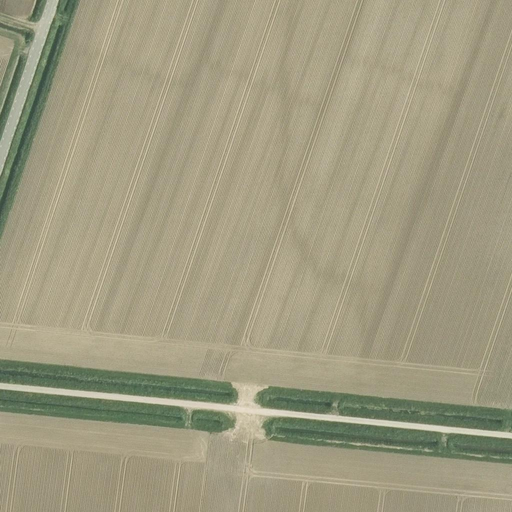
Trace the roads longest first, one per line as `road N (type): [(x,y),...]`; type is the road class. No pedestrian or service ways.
road 1 (unclassified): [(511,436),(0,388)]
road 2 (tertiary): [(0,162),(53,0)]
